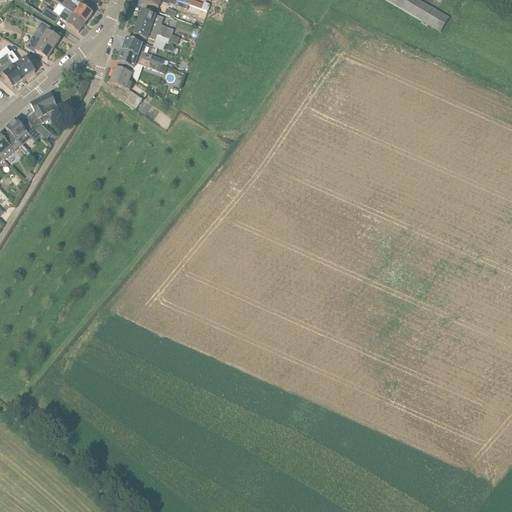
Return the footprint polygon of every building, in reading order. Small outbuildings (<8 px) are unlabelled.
[(65,8),(86,24),(92,15),(91,14),(94,9),(83,2),(77,11),(75,10),(77,7),(67,0),(55,0),(55,1),(60,5),(65,8)] [(207,13),(190,7),(171,0),(146,0),(145,4),(159,9),(161,3),(169,6),(169,5),(205,17),(207,13)] [(449,18),(418,0),(384,0),(440,33),(449,18)] [(67,25),(79,34),(86,24),(65,8),(58,17),(45,8),(41,15),(54,23),(58,18),(67,25)] [(168,18),(176,19),(177,11),(168,10),(168,18)] [(156,17),(152,15),(142,12),(138,24),(172,36),(174,31),(154,24),(156,17)] [(37,28),(41,22),(32,16),(28,22),(37,28)] [(48,33),(50,29),(41,23),(33,37),(54,50),(60,40),(48,33)] [(177,46),(180,39),(172,36),(138,24),(133,36),(143,40),(147,41),(148,39),(155,42),(165,46),(168,40),(170,41),(169,43),(177,46)] [(47,60),(54,50),(33,37),(25,49),(34,54),(35,52),(47,60)] [(121,52),(162,67),(162,66),(164,61),(141,52),(143,46),(135,43),(126,40),(121,52)] [(155,42),(153,47),(163,51),(165,46),(155,42)] [(6,49),(2,52),(0,53),(0,62),(6,58),(25,82),(35,74),(25,60),(20,64),(12,53),(10,54),(6,49)] [(139,63),(138,65),(163,75),(166,68),(162,66),(162,67),(121,52),(116,69),(132,75),(137,62),(139,63)] [(13,90),(25,82),(6,58),(0,62),(0,65),(1,68),(0,69),(2,73),(1,74),(13,90)] [(129,84),(132,75),(116,69),(110,85),(118,88),(115,96),(136,111),(142,101),(130,92),(132,85),(129,84)] [(58,112),(55,106),(50,96),(31,106),(34,113),(26,121),(36,132),(37,132),(36,131),(41,126),(41,127),(49,123),(47,118),(49,116),(58,112)] [(30,138),(36,132),(26,121),(20,126),(16,121),(6,130),(9,134),(18,143),(27,135),(30,138)] [(0,156),(4,161),(18,149),(21,147),(21,146),(18,143),(9,134),(3,140),(0,136),(0,156)]
